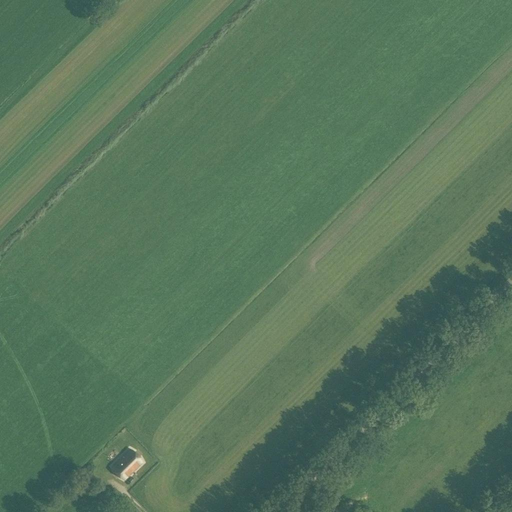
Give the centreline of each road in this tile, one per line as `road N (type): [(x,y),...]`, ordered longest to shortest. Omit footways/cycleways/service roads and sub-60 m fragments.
road 1 (unclassified): [(273,511),(511,280)]
road 2 (track): [(35,510),(62,487),(99,475),(140,511)]
